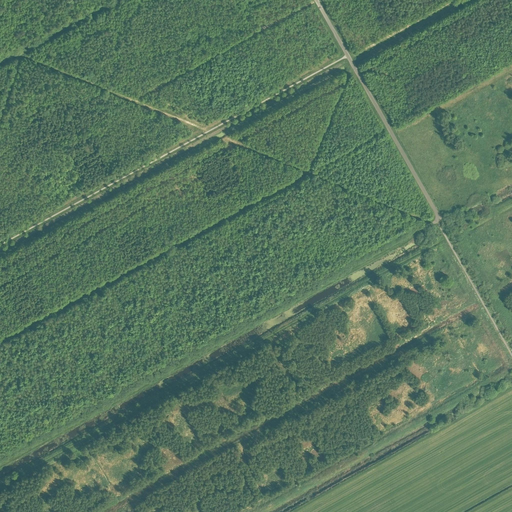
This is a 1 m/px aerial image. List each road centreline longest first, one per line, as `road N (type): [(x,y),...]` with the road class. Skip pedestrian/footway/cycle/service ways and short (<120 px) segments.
road 1 (track): [(0,339),(306,172),(354,68)]
road 2 (track): [(0,119),(24,57),(205,132)]
road 3 (unclassified): [(437,220),(315,0)]
road 4 (track): [(224,138),(436,219)]
road 5 (track): [(132,101),(315,0)]
